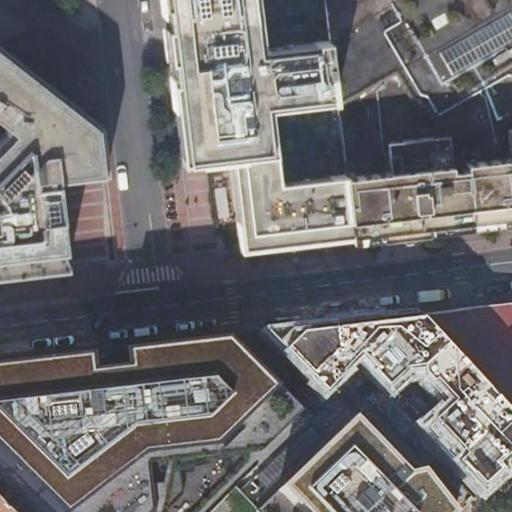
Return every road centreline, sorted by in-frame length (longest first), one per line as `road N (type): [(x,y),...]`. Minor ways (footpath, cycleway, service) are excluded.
road 1 (tertiary): [(159,313),(511,267)]
road 2 (residential): [(128,0),(159,313)]
road 3 (tertiary): [(0,331),(159,313)]
